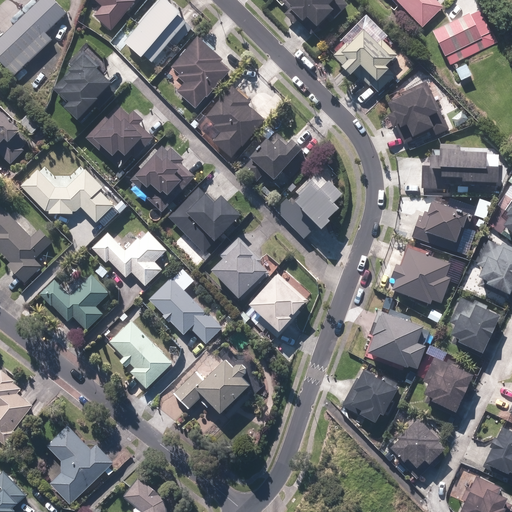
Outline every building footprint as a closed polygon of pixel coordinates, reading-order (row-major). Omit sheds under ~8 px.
[(44,0),(0,42),(0,57),(17,76),(54,40),(48,34),(70,13),(57,0),(44,0)] [(136,0),(91,0),(102,7),(94,17),(110,31),(136,0)] [(284,0),(281,4),(287,10),(282,16),(293,26),(295,23),(309,36),(322,22),(327,27),(346,7),(338,0),(284,0)] [(399,0),(425,28),(446,8),(438,0),(399,0)] [(188,28),(160,2),(123,43),(152,68),(188,28)] [(437,33),(448,56),(485,39),(484,37),(492,32),(482,11),(437,33)] [(379,41),(374,46),(365,38),(360,33),(347,46),(345,44),(331,57),(341,66),(338,69),(347,78),(357,68),(369,81),(373,85),(386,72),(382,68),(388,62),(389,63),(396,57),(379,41)] [(194,110),(227,73),(218,65),(221,62),(195,39),(170,68),(185,81),(175,93),(194,110)] [(63,108),(76,121),(86,112),(85,111),(109,86),(95,72),(99,69),(82,52),(67,67),(71,70),(51,90),(66,105),(63,108)] [(459,71),(464,81),(475,76),(470,66),(459,71)] [(31,85),(37,91),(51,76),(45,70),(31,85)] [(413,139),(413,137),(427,130),(431,138),(447,130),(437,109),(435,105),(431,97),(425,84),(386,102),(392,114),(385,117),(391,129),(394,127),(402,145),(413,139)] [(204,117),(214,125),(212,128),(218,134),(210,143),(229,159),(261,121),(245,108),(248,105),(229,89),(204,117)] [(0,150),(13,163),(26,151),(24,148),(31,141),(23,134),(25,132),(0,106),(0,150)] [(152,138),(119,108),(108,121),(105,118),(85,139),(118,171),(130,158),(131,160),(152,138)] [(28,114),(19,124),(31,135),(40,124),(28,114)] [(270,185),(299,152),(275,132),(242,171),(256,183),(261,177),(270,185)] [(495,169),(482,169),(482,154),(458,153),(458,146),(438,145),(438,153),(436,153),(436,159),(426,159),(426,168),(420,168),(419,190),(447,190),(447,180),(459,181),(459,184),(494,185),(495,169)] [(194,178),(161,147),(129,182),(162,212),(194,178)] [(84,207),(99,223),(118,206),(104,191),(106,188),(90,170),(69,188),(58,188),(42,170),(24,186),(47,212),(52,212),(51,214),(75,215),(75,212),(79,212),(84,207)] [(341,196),(317,173),(309,181),(308,180),(287,202),(319,232),(339,210),(333,205),(341,196)] [(216,209),(198,191),(169,219),(205,255),(214,246),(215,247),(241,222),(222,202),(216,209)] [(123,213),(130,205),(125,200),(118,207),(123,213)] [(511,200),(501,217),(505,220),(499,228),(511,236),(511,200)] [(11,265),(28,283),(44,267),(37,260),(55,242),(43,230),(34,238),(4,206),(0,209),(0,248),(14,262),(11,265)] [(430,220),(421,217),(413,240),(456,254),(459,246),(458,245),(462,233),(464,233),(468,219),(433,208),(430,220)] [(135,271),(149,285),(164,270),(157,263),(169,251),(152,233),(143,241),(141,239),(128,251),(110,233),(94,248),(108,263),(112,259),(129,277),(135,271)] [(237,238),(218,256),(221,260),(208,272),(237,303),(267,275),(258,265),(260,263),(237,238)] [(511,252),(491,243),(477,277),(510,291),(511,286),(511,252)] [(443,263),(404,249),(397,268),(393,266),(388,280),(393,282),(389,292),(427,306),(429,301),(439,305),(448,280),(443,278),(448,265),(443,263)] [(98,272),(105,278),(110,272),(104,266),(98,272)] [(306,301),(276,274),(247,307),(277,334),(306,301)] [(76,316),(89,331),(106,315),(99,307),(113,294),(95,275),(73,296),(58,280),(43,294),(54,306),(55,305),(70,321),(76,316)] [(193,329),(209,344),(225,328),(174,278),(152,300),(169,316),(167,317),(172,322),(173,321),(187,335),(193,329)] [(448,324),(453,327),(447,340),(479,354),(496,316),(459,299),(448,324)] [(415,371),(423,347),(416,345),(421,329),(385,316),(386,315),(379,312),(363,355),(367,357),(406,371),(407,368),(415,371)] [(134,373),(150,389),(175,363),(134,322),(113,343),(127,357),(123,361),(128,366),(132,362),(138,368),(134,373)] [(161,328),(166,332),(170,329),(165,324),(161,328)] [(217,401),(228,413),(258,384),(250,376),(253,372),(253,367),(250,364),(244,364),(241,367),(233,358),(209,381),(200,371),(179,391),(194,407),(208,393),(210,396),(207,399),(213,405),(217,401)] [(458,369),(432,358),(421,382),(425,384),(420,396),(425,398),(424,401),(453,414),(470,377),(457,371),(458,369)] [(0,438),(8,445),(18,433),(16,432),(36,407),(20,394),(24,390),(16,383),(17,381),(5,371),(3,374),(0,370),(0,438)] [(361,374),(359,372),(340,405),(344,407),(343,408),(355,415),(356,412),(358,413),(356,416),(374,426),(397,387),(380,377),(377,382),(373,379),(375,377),(363,370),(361,374)] [(176,422),(181,426),(188,420),(183,415),(176,422)] [(413,470),(422,461),(426,466),(442,451),(435,443),(439,439),(430,430),(419,418),(414,422),(411,418),(401,427),(404,430),(386,448),(401,463),(404,460),(413,470)] [(53,484),(72,504),(116,463),(100,446),(93,451),(70,427),(50,446),(64,461),(65,472),(53,484)] [(506,475),(507,473),(511,475),(511,434),(498,428),(482,465),(506,475)] [(0,511),(19,511),(21,511),(18,508),(23,503),(22,502),(29,496),(7,472),(0,478),(0,511)] [(459,500),(463,502),(457,511),(500,511),(505,503),(494,497),(498,489),(475,478),(469,490),(465,488),(459,500)] [(169,511),(168,500),(162,495),(163,494),(152,486),(151,487),(141,479),(126,497),(144,511),(169,511)]
